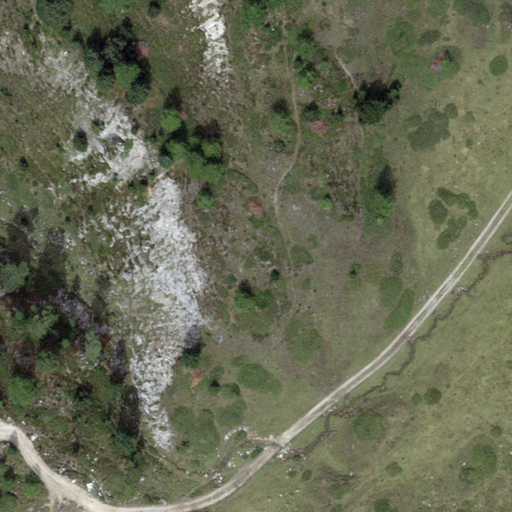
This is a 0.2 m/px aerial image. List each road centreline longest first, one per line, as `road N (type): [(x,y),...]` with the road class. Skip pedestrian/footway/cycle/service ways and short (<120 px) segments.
road 1 (track): [(511,198),(387,359),(220,493),(144,511)]
road 2 (track): [(125,511),(99,508),(53,480),(15,434),(0,433)]
